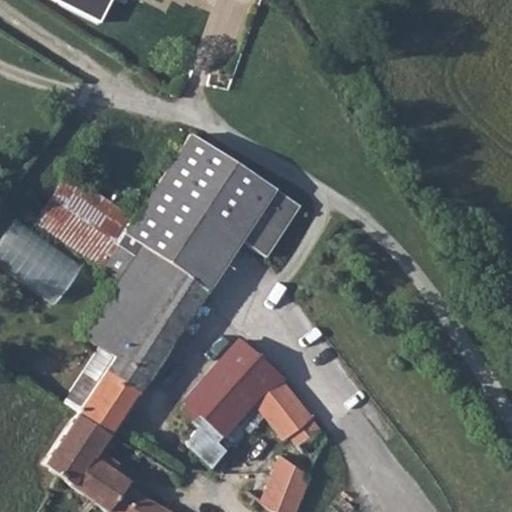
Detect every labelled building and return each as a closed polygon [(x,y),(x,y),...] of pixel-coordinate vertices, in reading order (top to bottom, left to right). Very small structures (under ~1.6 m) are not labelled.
[(249,174),(192,134),(134,216),(124,230),(140,242),(116,277),(120,280),(136,292),(124,308),(137,317),(171,269),(174,271),(249,174)] [(140,242),(124,230),(134,216),(69,171),(38,217),(116,277),(140,242)] [(200,292),(202,293),(238,243),(265,262),(301,211),(249,174),(174,271),(200,292)] [(4,211),(0,216),(0,264),(59,304),(85,265),(4,211)] [(108,433),(170,333),(200,292),(174,271),(171,269),(137,317),(110,354),(74,411),(108,433)] [(137,317),(124,308),(109,296),(120,280),(116,277),(79,334),(110,354),(137,317)] [(120,280),(109,296),(124,308),(136,292),(120,280)] [(232,421),(251,400),(273,373),(271,371),(237,344),(182,413),(191,420),(187,444),(197,454),(211,465),(221,452),(223,449),(215,442),(232,421)] [(266,511),(295,511),(330,441),(273,373),(251,400),(232,421),(246,433),(262,415),(281,440),(286,437),(288,439),(258,507),(266,511)] [(165,511),(128,487),(131,483),(126,479),(130,474),(95,451),(108,433),(74,411),(39,463),(58,476),(98,505),(108,511),(165,511)] [(221,452),(211,465),(220,473),(227,464),(225,462),(224,460),(225,457),(221,452)]
